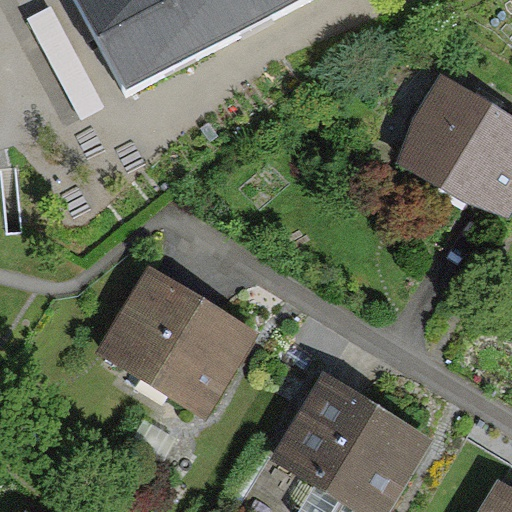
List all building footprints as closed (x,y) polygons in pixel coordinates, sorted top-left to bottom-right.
[(48,0),(100,100),(295,0),(48,0)] [(509,223),(511,216),(511,108),(442,67),(391,152),(509,223)] [(253,336),(150,271),(97,355),(201,420),(253,336)] [(390,511),(431,443),(321,378),(271,463),(353,511),(390,511)] [(511,511),(511,489),(498,481),(479,511),(511,511)]
